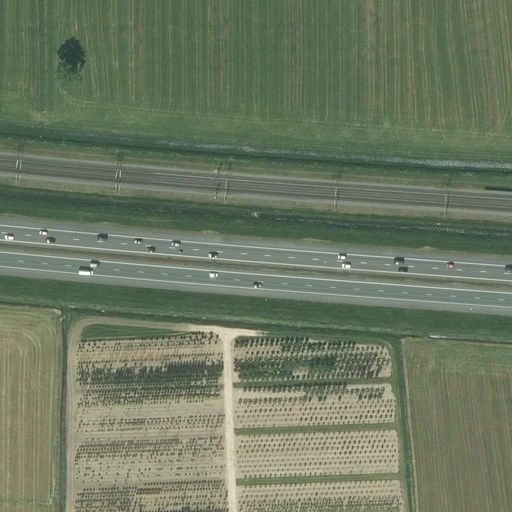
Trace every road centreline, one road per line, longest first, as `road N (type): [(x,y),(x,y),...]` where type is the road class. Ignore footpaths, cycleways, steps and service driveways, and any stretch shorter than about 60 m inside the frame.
road 1 (motorway): [(0,256),(511,299)]
road 2 (motorway): [(511,272),(0,232)]
road 3 (track): [(226,330),(232,511)]
